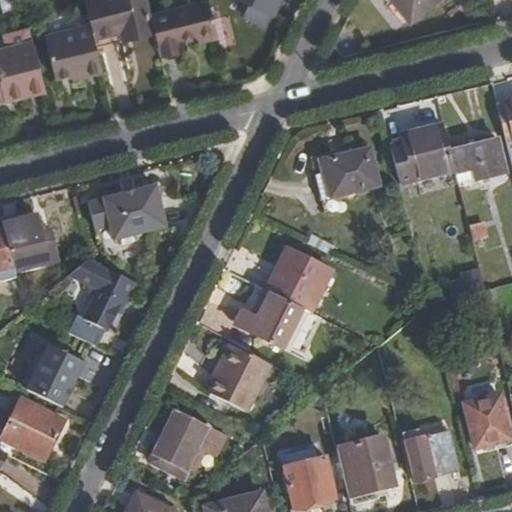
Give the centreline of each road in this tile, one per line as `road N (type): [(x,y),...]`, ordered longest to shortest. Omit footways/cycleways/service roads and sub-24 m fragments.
road 1 (residential): [(76,511),(276,106)]
road 2 (residential): [(276,106),(0,172)]
road 3 (residential): [(511,46),(276,106)]
